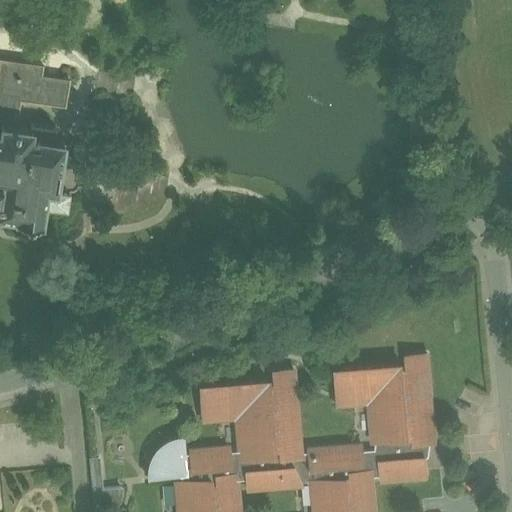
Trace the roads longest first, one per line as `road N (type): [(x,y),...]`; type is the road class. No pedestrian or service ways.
road 1 (residential): [(0,392),(84,376),(491,203)]
road 2 (residential): [(491,203),(511,391)]
